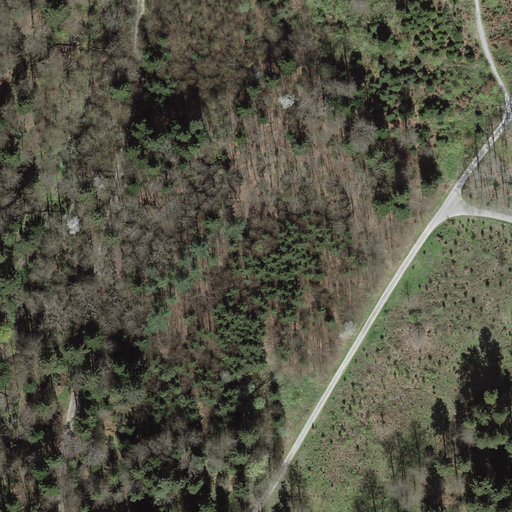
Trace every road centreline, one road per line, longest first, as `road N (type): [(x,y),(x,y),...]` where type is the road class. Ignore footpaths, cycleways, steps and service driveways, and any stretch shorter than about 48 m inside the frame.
road 1 (track): [(62,511),(68,423),(133,91),(140,0)]
road 2 (track): [(446,204),(253,511)]
road 3 (track): [(0,234),(45,123),(73,0)]
